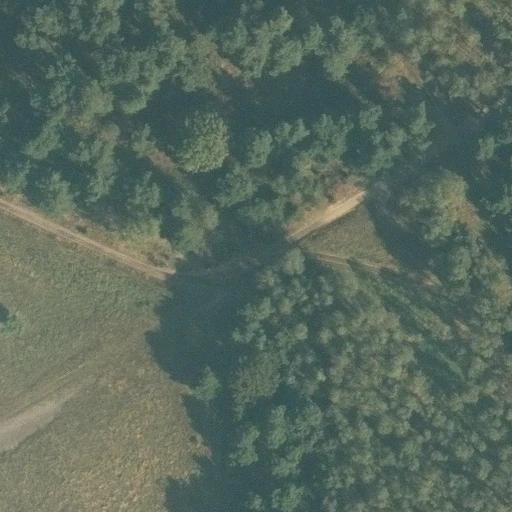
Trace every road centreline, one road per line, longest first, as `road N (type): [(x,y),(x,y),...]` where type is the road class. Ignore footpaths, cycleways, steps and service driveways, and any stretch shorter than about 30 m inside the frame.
road 1 (track): [(241,511),(208,347),(185,306),(511,101)]
road 2 (track): [(362,0),(511,248)]
road 3 (track): [(260,258),(305,254),(511,312)]
road 4 (track): [(211,289),(150,273),(0,204)]
